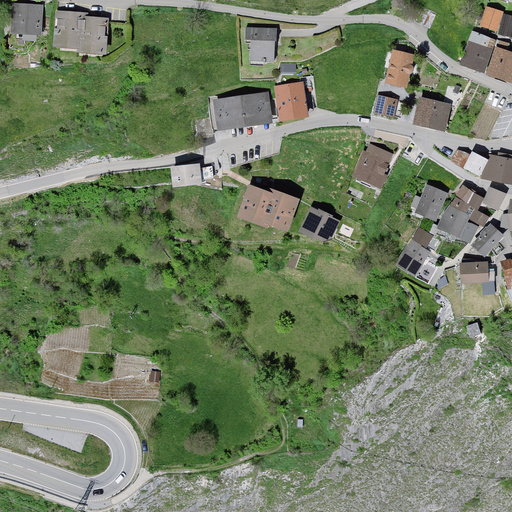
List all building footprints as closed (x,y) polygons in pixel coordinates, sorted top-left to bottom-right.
[(39,9),(13,8),(11,33),(38,35),(39,9)] [(502,14),(485,8),(478,28),(495,34),(502,14)] [(106,20),(80,18),(80,14),(57,13),(54,43),(79,45),(78,53),(104,54),(106,20)] [(511,16),(505,15),(498,38),(511,41),(511,16)] [(273,31),(248,31),(248,64),(272,65),(273,31)] [(495,42),(471,34),(460,66),(484,74),(495,42)] [(511,78),(511,55),(494,49),(485,77),(510,86),(511,78)] [(411,57),(392,53),(386,83),(405,86),(411,57)] [(298,87),(275,90),(279,123),(303,120),(298,87)] [(264,96),(213,104),(218,132),(268,124),(264,96)] [(393,101),(378,98),(375,115),(389,118),(393,101)] [(446,108),(419,102),(414,124),(441,130),(446,108)] [(389,157),(368,148),(355,181),(376,190),(389,157)] [(468,157),(456,153),(450,164),(460,170),(468,157)] [(482,165),(470,158),(465,169),(476,175),(482,165)] [(511,172),(511,165),(490,160),(485,181),(509,186),(511,172)] [(194,169),(170,172),(172,190),(197,187),(194,169)] [(445,197),(424,188),(412,216),(433,225),(445,197)] [(505,197),(488,190),(480,208),(498,215),(505,197)] [(272,199),(249,191),(239,219),(262,227),(263,222),(272,199)] [(294,201),(273,194),(272,199),(263,222),(284,229),(294,201)] [(471,210),(447,200),(435,233),(459,242),(466,221),(471,210)] [(336,224),(311,212),(301,233),(317,241),(329,239),(336,224)] [(486,220),(473,212),(466,221),(479,230),(486,220)] [(477,231),(467,226),(460,243),(469,247),(477,231)] [(503,240),(489,228),(470,249),(484,261),(503,240)] [(432,238),(417,229),(409,242),(424,251),(432,238)] [(427,256),(408,244),(393,268),(412,280),(427,256)] [(511,263),(498,266),(504,294),(511,291),(511,263)] [(486,266),(459,267),(459,288),(487,287),(486,266)]
